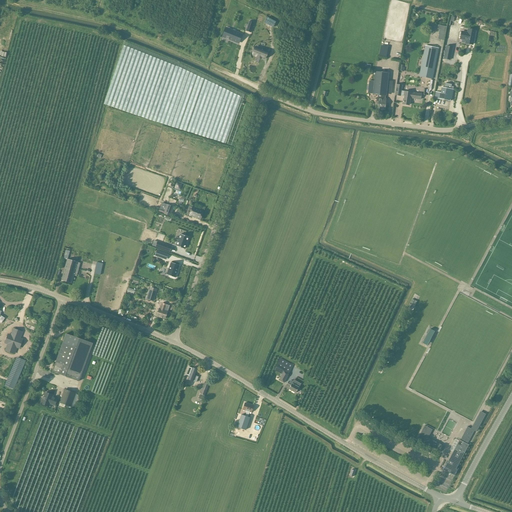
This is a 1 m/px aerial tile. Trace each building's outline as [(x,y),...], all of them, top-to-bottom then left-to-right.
[(257,15),(252,14),(249,23),(254,25),(257,15)] [(247,24),(232,19),(231,23),(233,24),(232,28),(244,32),(247,24)] [(280,25),(271,21),(269,26),(278,31),(280,25)] [(443,40),(447,26),(438,24),(437,29),(440,29),(437,39),(443,40)] [(221,36),(238,44),(242,34),(225,27),(221,36)] [(466,43),(472,45),(475,31),(468,30),(471,30),(470,34),(462,32),(460,39),(466,40),(466,43)] [(270,38),(259,35),(258,37),(257,37),(256,39),(257,40),(256,42),(268,46),(269,43),(270,44),(270,42),(269,41),(270,38)] [(259,58),(265,59),(267,50),(253,46),(251,54),(255,56),(254,58),(259,59),(259,58)] [(425,46),(419,77),(432,79),(438,49),(425,46)] [(444,59),(450,60),(452,48),(446,46),(444,59)] [(373,94),(378,94),(378,98),(377,98),(377,102),(378,102),(378,109),(385,110),(386,99),(385,99),(385,95),(386,95),(387,94),(391,94),(392,87),(392,81),(388,81),(388,74),(375,72),(373,94)] [(436,92),(435,98),(451,101),(453,90),(453,87),(451,86),(452,85),(445,83),(443,93),(436,92)] [(403,104),(408,105),(409,98),(420,99),(421,94),(405,92),(401,91),(402,86),(397,85),(395,95),(401,96),(401,95),(404,96),(403,104)] [(181,188),(174,185),(170,195),(177,197),(181,188)] [(210,193),(199,189),(196,197),(208,201),(210,193)] [(170,216),(174,206),(166,204),(164,210),(160,208),(158,212),(170,216)] [(185,214),(200,220),(204,211),(189,205),(185,214)] [(182,233),(177,245),(185,248),(190,236),(182,233)] [(173,246),(159,241),(157,246),(171,251),(173,246)] [(73,277),(77,262),(68,259),(62,280),(71,283),(73,277)] [(96,262),(94,273),(100,275),(103,263),(96,262)] [(179,264),(171,262),(167,274),(175,277),(179,264)] [(150,288),(147,299),(153,301),(157,290),(150,288)] [(168,311),(165,311),(166,305),(163,304),(161,309),(159,309),(157,316),(165,319),(168,311)] [(81,324),(82,321),(69,316),(67,319),(81,324)] [(23,325),(14,322),(12,329),(9,328),(6,336),(9,337),(6,344),(15,347),(17,341),(20,342),(23,333),(20,332),(23,325)] [(80,327),(67,322),(65,325),(79,330),(80,327)] [(427,345),(434,331),(430,329),(422,343),(427,345)] [(91,348),(64,338),(52,372),(79,381),(91,348)] [(274,370),(282,374),(279,380),(284,383),(289,374),(293,365),(281,358),(274,370)] [(188,379),(196,382),(200,384),(201,381),(197,379),(198,377),(195,375),(197,370),(189,367),(186,375),(189,376),(188,379)] [(299,387),(292,383),(288,381),(287,384),(291,386),(289,389),(296,393),(299,387)] [(200,394),(201,394),(199,399),(203,400),(205,396),(209,384),(205,382),(200,394)] [(60,403),(63,404),(71,407),(76,394),(65,389),(60,403)] [(43,397),(41,404),(49,407),(50,404),(55,406),(57,399),(52,397),(53,395),(46,393),(44,397),(43,397)] [(246,430),(250,418),(248,417),(250,412),(252,413),(254,406),(245,403),(243,410),(247,411),(245,416),(241,415),(237,427),(246,430)] [(467,427),(461,439),(468,443),(474,431),(476,432),(485,414),(480,411),(471,429),(467,427)] [(440,452),(443,446),(428,438),(432,430),(425,426),(417,440),(440,452)] [(459,440),(443,470),(451,474),(454,475),(457,470),(456,469),(469,445),(459,440)]
